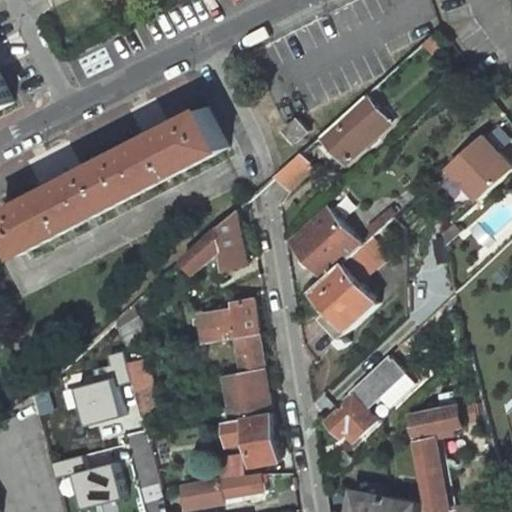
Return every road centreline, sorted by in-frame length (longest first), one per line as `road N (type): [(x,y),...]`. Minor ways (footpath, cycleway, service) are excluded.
road 1 (residential): [(317,511),(268,203),(280,187)]
road 2 (residential): [(68,108),(205,43)]
road 3 (residential): [(205,43),(264,182)]
road 4 (residential): [(68,108),(13,0)]
